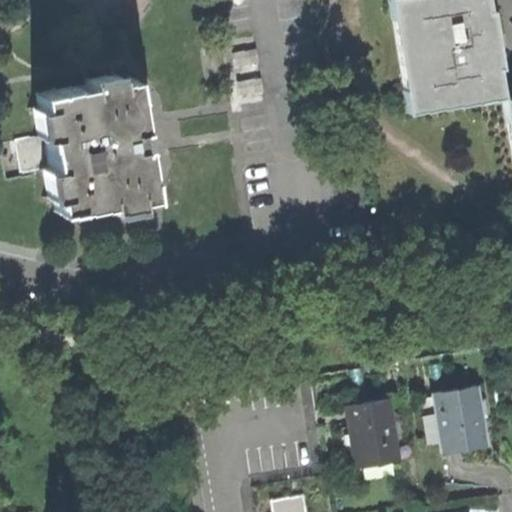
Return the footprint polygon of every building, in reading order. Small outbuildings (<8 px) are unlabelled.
[(511,172),(511,90),(504,91),(495,34),(489,0),(389,0),(407,110),(500,95),(511,172)] [(31,104),(36,133),(43,132),(48,163),(41,164),(45,194),(52,193),(54,206),(103,198),(104,204),(133,200),(133,194),(147,192),(139,141),(146,140),(145,131),(143,122),(136,124),(128,73),(115,75),(114,70),(84,75),(85,81),(34,89),(36,103),(31,104)] [(20,168),(41,164),(48,163),(43,132),(36,133),(15,136),(20,168)] [(475,381),(429,388),(439,451),(475,445),(485,443),(475,381)] [(351,466),(397,458),(387,394),(340,402),(344,428),(351,466)] [(304,511),(302,494),(298,494),(287,496),(269,499),(270,511),(304,511)]
